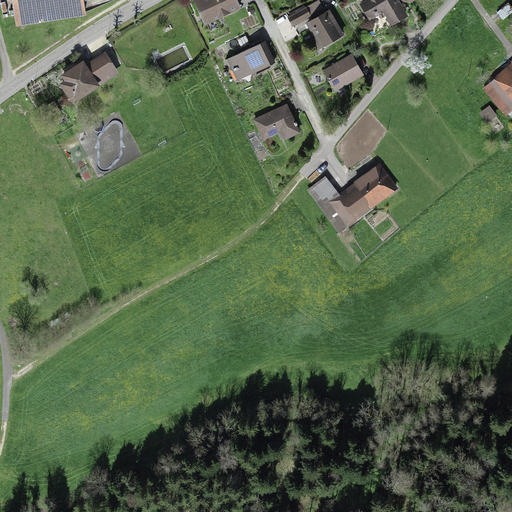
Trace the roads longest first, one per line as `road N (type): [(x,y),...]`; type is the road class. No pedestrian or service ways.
road 1 (track): [(328,146),(237,241),(6,380)]
road 2 (residential): [(256,0),(327,145),(450,0)]
road 3 (unclassified): [(0,92),(150,0)]
road 4 (track): [(0,331),(0,452)]
